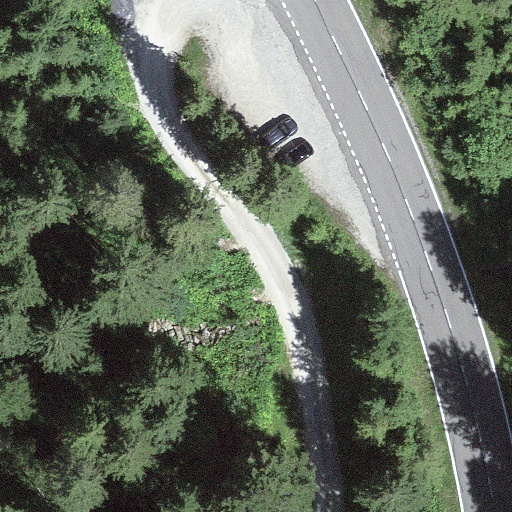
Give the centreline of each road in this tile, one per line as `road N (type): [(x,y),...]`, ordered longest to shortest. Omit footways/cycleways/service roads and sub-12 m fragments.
road 1 (track): [(166,0),(150,32),(156,96),(174,133),(275,268),(296,315),(329,511)]
road 2 (secondary): [(316,0),(417,234),(501,511)]
